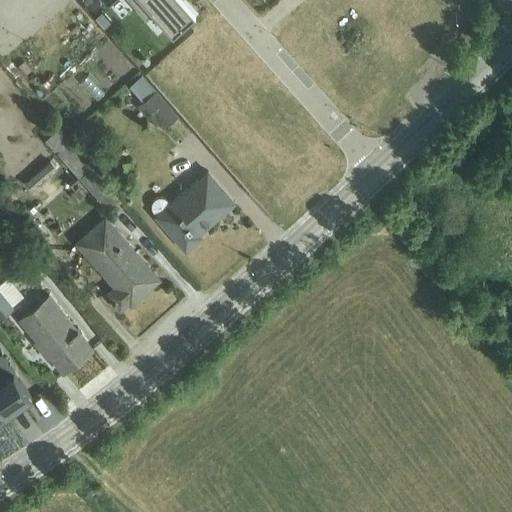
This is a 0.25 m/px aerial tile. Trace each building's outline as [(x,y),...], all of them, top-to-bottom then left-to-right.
[(129,0),(166,41),(194,16),(179,0),(129,0)] [(141,76),(130,86),(143,102),(137,107),(146,117),(153,111),(167,127),(178,118),(141,76)] [(58,129),(45,141),(56,154),(52,157),(73,181),(78,176),(108,210),(119,201),(58,129)] [(50,162),(25,183),(32,191),(57,170),(50,162)] [(152,204),(151,209),(153,213),(186,251),(201,238),(199,235),(235,203),(207,171),(169,203),(166,200),(163,198),(159,198),(154,200),(152,204)] [(104,218),(74,243),(113,288),(107,294),(120,309),(129,301),(131,304),(147,290),(144,287),(155,277),(104,218)] [(0,319),(14,308),(0,290),(0,319)] [(46,294),(19,317),(65,374),(93,352),(46,294)] [(0,355),(0,410),(5,418),(32,399),(1,355),(0,355)]
